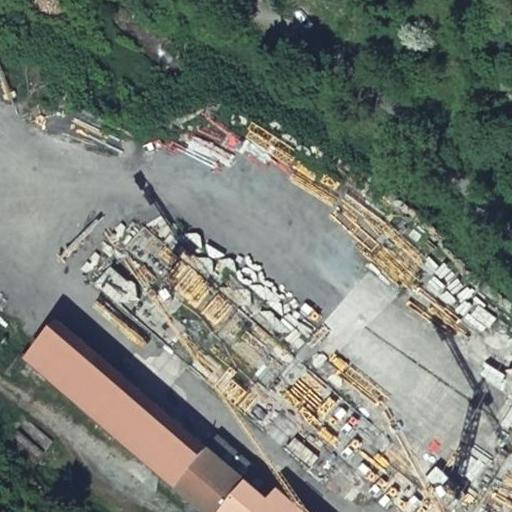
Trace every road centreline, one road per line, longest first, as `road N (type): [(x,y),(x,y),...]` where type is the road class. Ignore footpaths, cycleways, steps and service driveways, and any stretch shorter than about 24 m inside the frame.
road 1 (unknown): [(0,208),(190,371),(373,511)]
road 2 (residential): [(243,0),(302,37),(511,230)]
